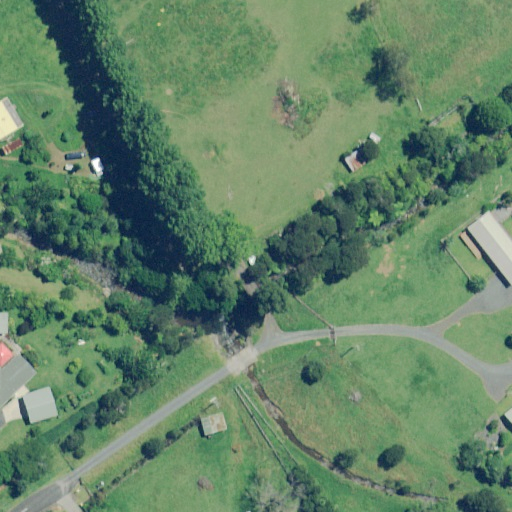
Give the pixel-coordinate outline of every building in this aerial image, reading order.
[(0,138),(22,126),(5,98),(0,100),(0,138)] [(371,158),(362,145),(342,159),(351,172),(371,158)] [(104,171),(95,152),(84,157),(93,176),(104,171)] [(511,283),(511,245),(486,212),(465,228),(510,286),(511,283)] [(0,407),(34,373),(0,338),(0,407)] [(55,415),(46,388),(23,396),(32,423),(55,415)] [(511,407),(501,416),(511,429),(511,407)] [(136,419),(132,412),(116,422),(120,429),(136,419)] [(225,430),(220,413),(197,421),(202,437),(225,430)]
